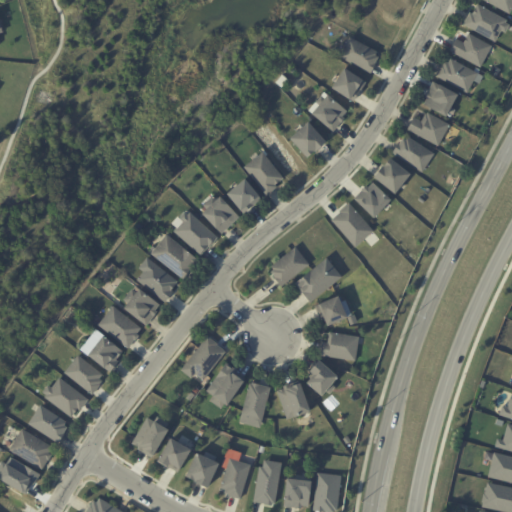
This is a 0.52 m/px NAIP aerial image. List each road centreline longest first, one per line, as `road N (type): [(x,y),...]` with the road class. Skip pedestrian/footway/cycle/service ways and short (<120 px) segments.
road 1 (residential): [(440,0),(370,132),(319,189),(246,248),(49,511)]
road 2 (secondary): [(511,140),(416,321),(388,405),(368,511)]
road 3 (secondary): [(414,511),(441,389),(511,231)]
